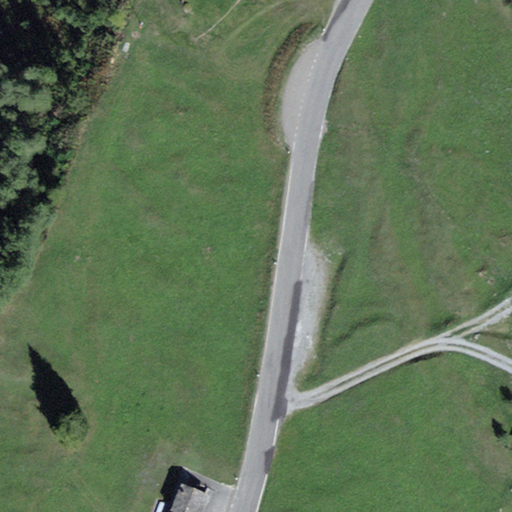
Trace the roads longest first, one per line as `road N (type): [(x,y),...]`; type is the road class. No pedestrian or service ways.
road 1 (tertiary): [(364,0),(322,93),(242,511)]
road 2 (track): [(268,406),(307,398),(427,345),(468,346),(511,365)]
